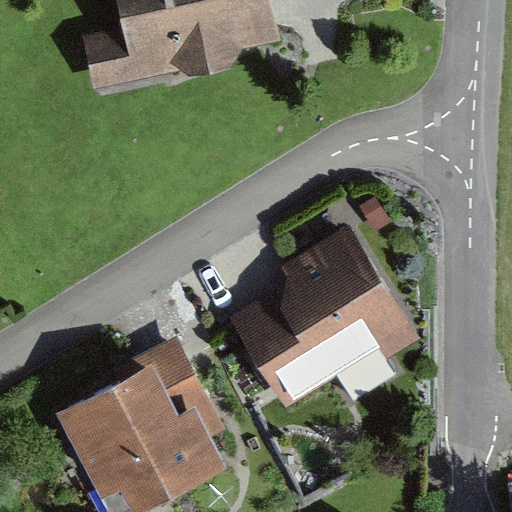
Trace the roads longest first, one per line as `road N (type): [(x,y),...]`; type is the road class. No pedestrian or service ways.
road 1 (residential): [(0,365),(327,154),(375,133),(473,138)]
road 2 (residential): [(473,138),(471,511)]
road 3 (residential): [(480,0),(473,138)]
